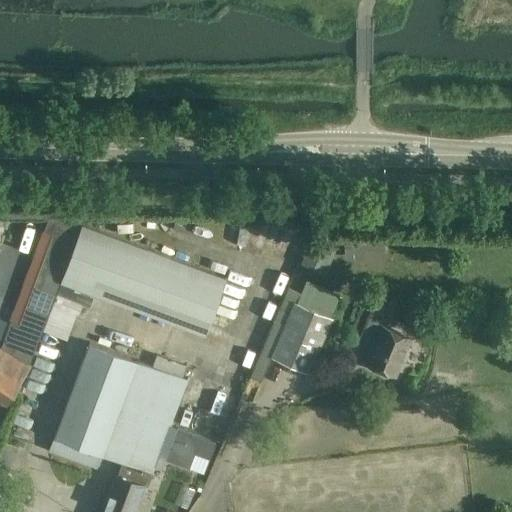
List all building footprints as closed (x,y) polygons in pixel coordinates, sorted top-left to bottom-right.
[(0,344),(0,346),(30,365),(80,224),(83,217),(48,218),(43,231),(53,235),(21,328),(9,322),(0,344)] [(226,277),(82,224),(61,281),(60,284),(53,303),(48,318),(72,326),(76,315),(78,316),(82,305),(90,308),(95,294),(204,334),(226,277)] [(384,233),(344,233),(344,260),(384,260),(384,233)] [(275,320),(250,378),(260,382),(271,357),(308,373),(332,317),(330,316),(340,294),(306,280),(301,292),(289,287),(275,320)] [(386,307),(373,302),(361,331),(376,337),(365,364),(394,376),(400,360),(404,360),(408,350),(406,346),(410,337),(379,324),(386,307)] [(102,454),(122,462),(152,472),(187,379),(182,377),(186,365),(157,354),(152,366),(89,342),(49,449),(97,467),(102,454)] [(30,365),(0,346),(0,399),(6,403),(30,365)] [(132,511),(138,497),(143,485),(147,486),(152,472),(122,462),(117,475),(116,475),(102,511),(132,511)]
